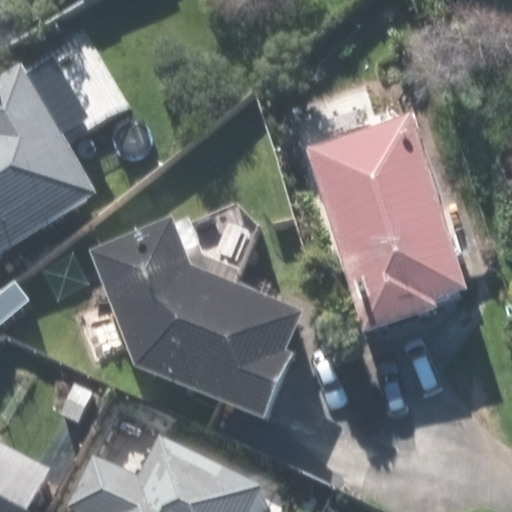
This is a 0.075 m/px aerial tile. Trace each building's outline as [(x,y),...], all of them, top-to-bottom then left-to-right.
[(0,0),(0,22),(39,0),(0,0)] [(0,266),(90,214),(47,143),(80,123),(50,72),(17,91),(12,83),(0,89),(0,266)] [(356,355),(430,334),(427,326),(462,316),(410,131),(302,161),(356,355)] [(79,270),(126,381),(256,444),(286,382),(276,377),(294,338),(185,285),(168,237),(79,270)] [(262,511),(275,485),(230,464),(161,432),(131,496),(86,476),(69,511),(262,511)] [(0,511),(30,511),(46,484),(0,457),(0,511)]
